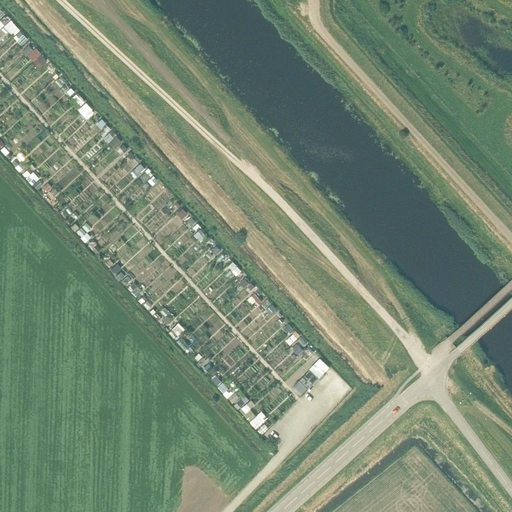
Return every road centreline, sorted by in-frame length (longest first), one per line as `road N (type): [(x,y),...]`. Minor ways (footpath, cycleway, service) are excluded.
road 1 (track): [(60,0),(323,245),(424,366)]
road 2 (unclassified): [(511,241),(319,28),(314,0)]
road 3 (unclassified): [(280,511),(427,381)]
road 4 (unclassified): [(511,490),(427,381)]
